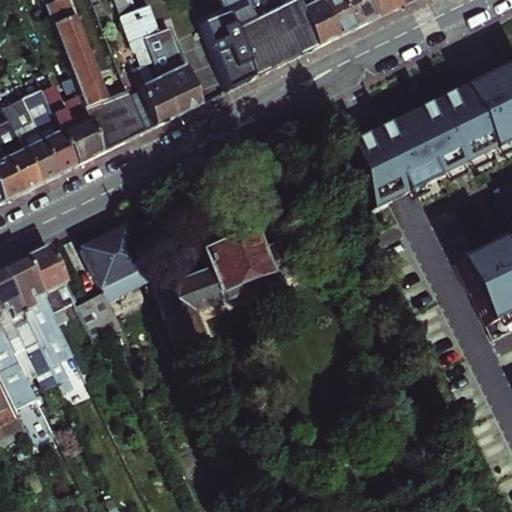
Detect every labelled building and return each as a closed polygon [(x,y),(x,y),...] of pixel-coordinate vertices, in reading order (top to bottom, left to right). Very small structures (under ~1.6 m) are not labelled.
[(7,0),(1,0),(0,2),(0,48),(15,16),(7,0)] [(142,142),(131,112),(125,97),(107,105),(67,0),(58,0),(42,6),(77,98),(102,162),(142,142)] [(144,107),(131,112),(142,142),(175,126),(128,0),(113,0),(144,79),(135,82),(144,107)] [(143,0),(128,0),(175,126),(199,114),(176,50),(164,54),(143,0)] [(314,53),(298,5),(280,12),(275,0),(220,0),(228,21),(250,84),(314,53)] [(296,0),(298,5),(314,53),(336,43),(317,0),(296,0)] [(330,0),(317,0),(336,43),(355,34),(338,0),(336,0),(332,2),(330,0)] [(338,0),(355,34),(376,24),(364,0),(338,0)] [(399,12),(393,0),(364,0),(376,24),(389,17),(399,12)] [(422,1),(421,0),(393,0),(399,12),(422,1)] [(250,84),(228,21),(202,30),(225,96),(247,85),(250,84)] [(511,70),(511,68),(345,145),(363,225),(511,151),(511,70)] [(36,84),(42,98),(76,175),(102,162),(77,98),(61,105),(48,79),(36,84)] [(42,98),(22,108),(25,114),(36,137),(35,137),(38,144),(57,184),(76,175),(42,98)] [(22,108),(4,116),(7,122),(25,114),(22,108)] [(25,114),(7,122),(10,129),(16,142),(23,157),(39,192),(57,184),(38,144),(35,137),(36,137),(25,114)] [(0,134),(0,153),(22,201),(39,192),(23,157),(16,142),(10,129),(0,134)] [(0,202),(3,210),(22,201),(0,153),(0,202)] [(94,297),(81,303),(99,338),(112,331),(96,299),(101,297),(97,289),(135,270),(116,231),(73,252),(94,297)] [(174,274),(145,284),(169,348),(198,338),(189,314),(223,302),(220,295),(244,286),(246,293),(294,276),(282,244),(255,252),(249,234),(245,236),(243,231),(227,237),(229,242),(196,254),(203,272),(177,281),(174,274)] [(511,240),(443,273),(478,348),(511,331),(511,240)] [(35,297),(44,315),(68,303),(40,248),(17,260),(35,297)] [(0,267),(0,284),(30,344),(42,338),(24,302),(35,297),(17,260),(0,267)] [(19,349),(30,344),(0,284),(0,314),(2,313),(19,349)] [(220,295),(223,302),(246,293),(244,286),(220,295)] [(79,348),(99,338),(81,303),(61,313),(79,348)] [(0,424),(10,419),(0,399),(0,424)] [(195,419),(204,442),(251,425),(243,402),(195,419)]
